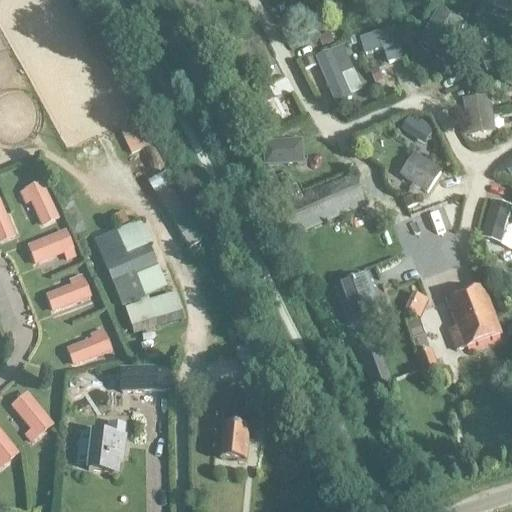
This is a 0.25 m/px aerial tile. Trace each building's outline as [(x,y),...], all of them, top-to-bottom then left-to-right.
[(290,0),(307,37),(322,30),(308,0),(290,0)] [(511,0),(481,0),(481,2),(511,13),(511,0)] [(440,12),(425,37),(419,46),(444,61),(465,27),(440,12)] [(202,19),(196,18),(191,20),(190,26),(192,31),(198,33),(203,30),(205,24),(202,19)] [(362,42),(366,56),(385,50),(389,65),(404,60),(395,32),(362,42)] [(257,33),(213,56),(222,73),(249,59),(259,79),(277,70),(257,33)] [(333,54),(317,61),(337,105),(352,99),(351,97),(342,77),(353,72),(343,50),(333,54)] [(274,102),(268,88),(241,102),(256,132),(270,126),(261,108),(274,102)] [(494,129),(489,99),(465,103),(470,133),(494,129)] [(418,125),(409,119),(402,130),(411,136),(418,125)] [(135,123),(120,130),(132,154),(147,147),(135,123)] [(265,169),(305,167),(304,142),(263,144),(265,169)] [(441,174),(416,157),(403,177),(428,194),(441,174)] [(295,239),(368,207),(354,176),(302,198),(297,187),(276,196),(295,239)] [(42,186),(22,194),(26,205),(30,203),(40,227),(56,221),(42,186)] [(415,196),(403,201),(407,209),(418,205),(415,196)] [(511,209),(493,204),(483,239),(502,245),(511,209)] [(0,207),(0,243),(13,238),(0,207)] [(142,223),(93,243),(120,307),(143,297),(144,299),(167,289),(149,248),(152,247),(142,223)] [(63,234),(28,248),(35,264),(62,253),(65,261),(73,258),(63,234)] [(71,288),(47,298),(53,314),(88,300),(80,278),(69,282),(71,288)] [(381,315),(368,278),(338,289),(351,326),(381,315)] [(502,336),(484,290),(447,304),(457,330),(450,333),(458,353),(502,336)] [(175,295),(124,310),(132,337),(183,322),(175,295)] [(420,321),(429,302),(414,295),(405,313),(420,321)] [(424,337),(419,324),(407,328),(412,341),(424,337)] [(92,342),(67,352),(74,368),(109,354),(100,333),(90,337),(92,342)] [(423,377),(439,371),(432,353),(417,358),(423,377)] [(391,385),(380,357),(365,363),(376,391),(391,385)] [(168,369),(119,372),(120,397),(169,395),(168,369)] [(270,369),(250,379),(256,390),(261,400),(270,417),(284,410),(282,393),(270,369)] [(26,397),(12,409),(31,431),(24,437),(30,443),(50,427),(26,397)] [(224,429),(221,461),(248,464),(249,444),(253,444),(255,444),(258,414),(225,411),(224,429)] [(0,436),(0,467),(15,455),(0,436)] [(121,462),(123,440),(91,437),(88,472),(116,475),(118,462),(121,462)]
